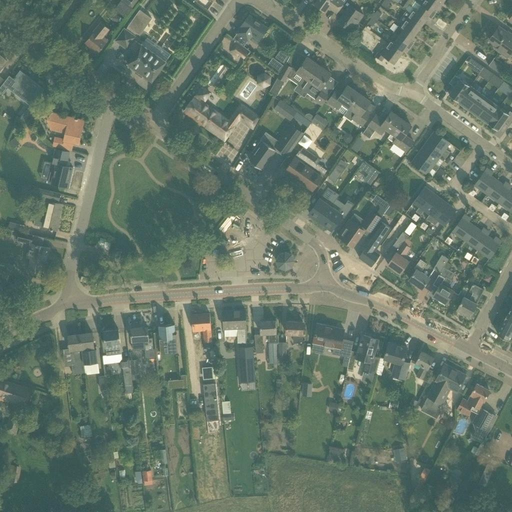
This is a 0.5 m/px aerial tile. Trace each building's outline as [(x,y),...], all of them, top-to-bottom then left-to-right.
[(328,7),(336,13),(344,3),(340,0),(317,0),(315,4),(325,12),(328,7)] [(344,13),(338,21),(350,30),(355,22),(357,24),(363,16),(363,15),(355,9),(356,7),(355,3),(354,2),(355,0),(346,0),(342,6),(347,10),(344,13)] [(424,0),(421,6),(434,15),(441,5),(434,0),(424,0)] [(133,10),(120,1),(114,9),(117,12),(127,19),(133,10)] [(405,10),(424,23),(426,19),(429,22),(434,15),(421,6),(415,1),(411,7),(409,5),(405,10)] [(151,81),(152,81),(153,81),(152,81),(166,62),(142,45),(142,46),(135,41),(139,35),(140,36),(152,19),(140,10),(126,29),(124,28),(115,41),(128,49),(129,48),(136,52),(128,63),(127,64),(128,64),(152,81),(151,81)] [(403,24),(416,33),(424,23),(405,10),(411,14),(403,24)] [(373,17),(377,20),(382,14),(377,11),(373,17)] [(245,39),(248,42),(252,36),(259,41),(262,36),(268,28),(249,15),(240,27),(241,28),(237,33),(245,39)] [(368,23),(373,26),(377,20),(373,17),(368,23)] [(85,43),(98,54),(104,46),(108,41),(102,37),(109,30),(101,23),(91,35),(85,43)] [(394,33),(412,45),(416,39),(414,37),(416,33),(403,24),(400,28),(398,26),(393,32),(394,33)] [(495,48),(511,60),(511,36),(507,33),(498,27),(489,40),(497,46),(495,48)] [(392,40),(389,44),(401,54),(404,50),(407,52),(412,45),(399,36),(394,42),(392,40)] [(239,55),(244,59),(249,53),(236,43),(229,51),(237,57),(239,55)] [(378,52),(375,56),(381,61),(384,57),(394,64),(401,54),(389,44),(388,44),(380,54),(378,52)] [(281,49),(275,58),(284,64),(290,55),(281,49)] [(292,68),(291,69),(303,77),(298,85),(302,88),(318,65),(307,57),(307,58),(300,54),(292,68)] [(493,60),(488,66),(499,74),(503,68),(493,60)] [(478,63),(473,70),(479,74),(480,73),(484,67),(478,63)] [(279,74),(270,92),(276,95),(284,81),(287,77),(291,69),(292,68),(285,65),(284,66),(282,69),(280,74),(279,74)] [(331,74),(318,65),(302,88),(316,98),(322,90),(320,89),(331,74)] [(9,76),(3,84),(8,88),(30,106),(37,98),(42,91),(28,80),(29,78),(20,71),(13,79),(9,76)] [(485,78),(485,79),(488,81),(493,74),(490,71),(485,78)] [(257,76),(256,84),(263,89),(271,85),(271,77),(265,72),(257,76)] [(493,74),(488,81),(488,82),(495,86),(500,79),(494,74),(493,74)] [(455,76),(450,83),(451,84),(455,87),(450,95),(455,99),(459,102),(470,86),(466,84),(457,77),(455,76)] [(498,88),(498,89),(501,91),(502,90),(507,84),(503,81),(498,88)] [(328,102),(345,114),(359,94),(347,86),(340,96),(335,93),(337,90),(336,89),(328,102)] [(470,86),(459,102),(461,103),(463,105),(462,106),(467,109),(467,108),(468,109),(479,93),(472,88),(470,86)] [(315,100),(321,105),(329,94),(322,90),(316,98),(315,100)] [(479,93),(468,109),(478,116),(489,100),(479,93)] [(359,123),(363,126),(371,113),(369,116),(363,112),(370,102),(359,94),(345,114),(344,115),(351,120),(352,119),(358,124),(359,123)] [(183,111),(224,141),(240,119),(253,129),(259,116),(241,103),(229,120),(194,95),(183,111)] [(274,109),(281,114),(287,105),(280,100),(280,101),(274,108),(274,109)] [(489,100),(478,116),(480,117),(479,118),(483,121),(484,120),(488,123),(499,107),(489,100)] [(499,107),(488,123),(497,129),(502,122),(509,127),(511,121),(511,112),(510,111),(508,114),(499,107)] [(19,119),(26,125),(36,113),(29,108),(19,119)] [(362,134),(369,138),(375,130),(381,134),(385,129),(391,133),(401,119),(391,112),(384,121),(376,115),(362,134)] [(323,130),(329,122),(317,113),(311,121),(323,130)] [(53,146),(71,150),(73,142),(78,144),(81,135),(79,134),(82,121),(77,120),(78,119),(76,118),(75,119),(52,114),(47,120),(51,124),(56,130),(66,133),(64,140),(55,138),(53,146)] [(391,133),(387,138),(393,142),(393,143),(397,146),(406,152),(413,141),(405,135),(411,126),(401,119),(391,133)] [(286,156),(303,133),(290,124),(274,147),(286,156)] [(427,142),(447,157),(450,152),(445,149),(450,143),(434,132),(427,142)] [(261,170),(275,150),(260,140),(251,152),(254,154),(249,161),(261,170)] [(419,153),(439,167),(435,164),(439,158),(443,161),(447,157),(427,142),(419,153)] [(312,189),(313,190),(327,171),(317,164),(320,160),(302,147),(300,151),(299,151),(285,170),(286,171),(312,190),(312,189)] [(52,183),(68,187),(73,168),(66,166),(69,152),(56,149),(50,171),(54,172),(52,183)] [(412,163),(427,174),(431,168),(436,172),(439,167),(419,153),(412,163)] [(341,160),(328,177),(335,183),(348,165),(341,160)] [(363,161),(359,167),(368,174),(372,168),(363,161)] [(475,185),(487,194),(497,181),(490,176),(492,173),(487,169),(475,185)] [(487,194),(499,203),(511,186),(505,182),(503,186),(497,181),(487,194)] [(499,203),(511,212),(511,211),(511,192),(509,190),(511,187),(511,186),(499,203)] [(415,211),(420,215),(423,210),(424,210),(435,195),(424,187),(418,195),(413,202),(419,207),(415,211)] [(33,188),(31,196),(40,198),(48,199),(45,212),(37,211),(34,224),(42,226),(42,227),(47,228),(57,231),(59,221),(58,221),(62,204),(58,203),(60,194),(33,188)] [(322,196),(309,214),(320,222),(333,204),(339,195),(334,192),(328,201),(322,196)] [(426,219),(430,222),(445,202),(435,195),(424,210),(429,214),(426,219)] [(333,204),(320,222),(332,230),(341,216),(344,218),(354,204),(348,200),(341,210),(333,204)] [(430,222),(435,226),(438,221),(444,225),(449,218),(456,210),(445,202),(430,222)] [(375,215),(380,218),(385,212),(380,208),(375,215)] [(347,242),(353,246),(366,228),(372,232),(380,218),(375,215),(371,212),(360,227),(349,220),(338,236),(341,238),(342,240),(345,242),(347,242)] [(415,214),(411,219),(416,222),(420,217),(415,214)] [(453,231),(465,240),(474,227),(468,222),(470,219),(465,215),(453,231)] [(380,255),(374,251),(390,229),(380,222),(363,246),(366,248),(358,258),(371,267),(380,255)] [(409,235),(416,226),(411,222),(404,232),(409,235)] [(423,222),(420,227),(425,230),(428,226),(423,222)] [(16,223),(15,230),(23,232),(25,226),(16,223)] [(465,240),(477,249),(489,233),(483,229),(481,232),(474,227),(465,240)] [(388,265),(400,274),(409,262),(402,257),(409,248),(404,244),(409,236),(403,232),(393,246),(398,250),(388,265)] [(17,240),(28,242),(28,241),(32,241),(33,236),(19,233),(17,240)] [(477,249),(490,258),(501,242),(495,237),(493,241),(487,236),(489,233),(477,249)] [(29,266),(44,269),(49,248),(29,243),(26,258),(30,259),(29,266)] [(291,267),(294,261),(291,255),(285,252),(279,255),(277,261),(279,267),(285,269),(291,267)] [(433,269),(439,272),(446,262),(449,259),(442,255),(433,269)] [(409,280),(422,289),(428,281),(430,278),(421,272),(426,263),(421,259),(414,268),(416,269),(409,280)] [(433,296),(446,304),(451,295),(454,291),(450,289),(455,281),(452,279),(456,273),(449,269),(451,265),(446,262),(439,272),(440,273),(438,276),(433,284),(438,287),(433,296)] [(478,264),(475,269),(485,275),(488,270),(478,264)] [(0,275),(8,281),(10,271),(7,268),(0,265),(0,275)] [(457,310),(470,317),(477,304),(476,304),(484,290),(475,285),(473,284),(470,291),(473,292),(469,299),(464,297),(462,301),(457,310)] [(511,305),(497,334),(509,341),(511,335),(511,305)] [(245,310),(223,311),(224,321),(224,328),(224,329),(237,329),(237,337),(237,343),(246,343),(246,330),(246,320),(245,310)] [(276,321),(260,322),(260,332),(260,334),(269,333),(270,343),(277,343),(278,343),(279,343),(279,342),(279,335),(276,335),(276,331),(276,321)] [(294,342),(302,342),(302,334),(303,322),(287,321),(286,334),(294,334),(294,342)] [(210,322),(194,324),(196,347),(210,346),(211,354),(219,353),(217,333),(211,334),(210,322)] [(315,334),(313,343),(334,347),(333,349),(333,352),(332,354),(350,358),(350,357),(351,351),(353,345),(341,343),(342,339),(344,330),(317,324),(315,334)] [(175,334),(174,325),(159,326),(159,332),(154,333),(155,348),(155,351),(156,351),(157,351),(157,350),(164,349),(164,352),(167,352),(167,349),(177,349),(177,353),(178,352),(176,334),(175,334)] [(147,327),(131,328),(132,338),(132,341),(133,351),(145,350),(146,359),(147,359),(156,358),(156,355),(156,351),(155,351),(155,348),(153,349),(153,347),(152,337),(148,338),(147,327)] [(104,332),(107,356),(121,354),(118,330),(104,332)] [(92,333),(80,334),(83,364),(99,362),(97,348),(92,348),(94,347),(92,333)] [(72,366),(73,375),(84,373),(83,364),(80,334),(68,336),(70,346),(70,348),(62,349),(64,367),(72,366)] [(255,336),(256,353),(264,353),(263,347),(264,346),(263,335),(255,336)] [(362,371),(375,374),(379,358),(373,356),(378,339),(362,335),(360,345),(356,358),(365,360),(362,371)] [(393,375),(405,378),(406,373),(409,364),(403,362),(407,348),(389,342),(386,352),(384,359),(396,362),(393,375)] [(238,347),(241,383),(255,382),(252,346),(238,347)] [(416,376),(428,383),(434,372),(428,369),(434,358),(421,352),(415,363),(421,366),(416,376)] [(347,370),(354,371),(356,359),(350,357),(350,358),(347,370)] [(123,368),(126,393),(133,392),(129,359),(123,360),(120,362),(121,367),(123,368)] [(131,360),(134,379),(141,378),(138,359),(131,360)] [(189,392),(201,391),(198,361),(186,362),(189,392)] [(425,405),(422,410),(433,416),(437,418),(440,412),(438,410),(441,404),(442,405),(451,388),(457,391),(461,384),(465,375),(444,364),(440,373),(436,380),(428,397),(425,405)] [(0,399),(14,404),(9,420),(7,427),(18,430),(20,424),(27,399),(31,389),(0,379),(0,399)] [(303,383),(302,395),(311,396),(312,384),(303,383)] [(463,398),(457,410),(464,414),(467,409),(471,410),(473,405),(479,408),(483,401),(484,402),(490,391),(489,390),(489,388),(485,386),(483,387),(477,384),(472,392),(468,401),(463,398)] [(389,400),(388,408),(398,409),(399,401),(389,400)] [(222,402),(223,414),(231,414),(230,401),(222,402)] [(330,402),(328,410),(332,411),(331,415),(336,416),(339,404),(330,402)] [(475,432),(472,438),(482,443),(488,432),(492,426),(496,417),(485,411),(483,410),(475,425),(478,426),(476,431),(475,432)] [(80,426),(82,438),(93,437),(91,425),(80,426)] [(479,456),(482,450),(478,448),(473,446),(470,452),(479,456)] [(404,448),(394,450),(396,461),(406,460),(404,448)] [(330,449),(328,458),(339,460),(341,452),(330,449)] [(487,464),(484,471),(490,473),(493,466),(487,464)] [(424,466),(418,478),(424,482),(430,469),(424,466)] [(143,471),(144,481),(152,480),(151,471),(143,471)] [(416,487),(414,490),(418,492),(422,485),(418,483),(418,484),(416,483),(415,486),(416,487)] [(447,487),(441,499),(452,505),(456,497),(451,495),(453,490),(447,487)]
